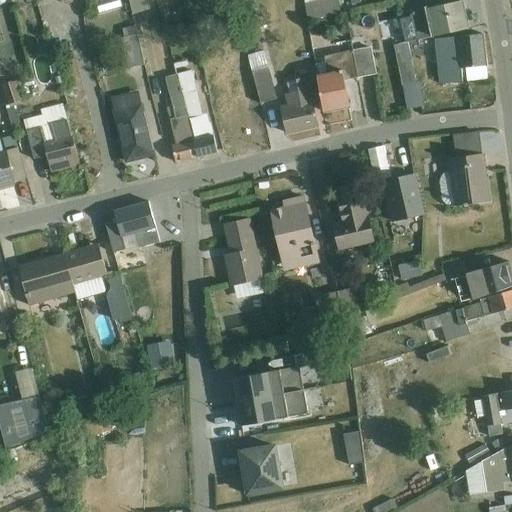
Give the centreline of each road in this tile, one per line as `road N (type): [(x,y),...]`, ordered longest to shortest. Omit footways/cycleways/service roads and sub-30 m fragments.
road 1 (residential): [(511,121),(392,133),(189,183)]
road 2 (residential): [(189,183),(204,511)]
road 3 (residential): [(189,183),(0,229)]
